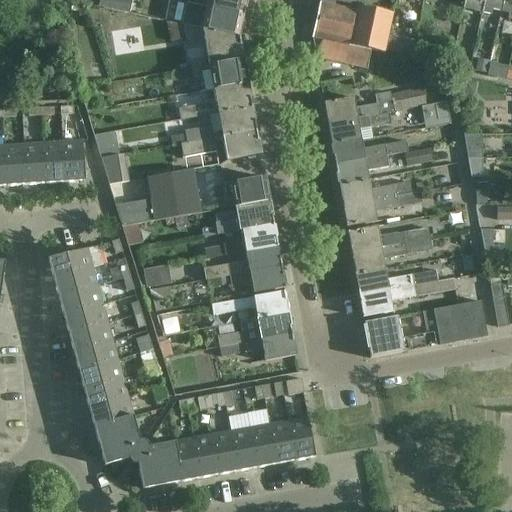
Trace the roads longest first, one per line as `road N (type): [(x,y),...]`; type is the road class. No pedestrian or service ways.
road 1 (residential): [(511,346),(335,376),(316,358),(273,116),(303,0)]
road 2 (residential): [(41,453),(21,206)]
